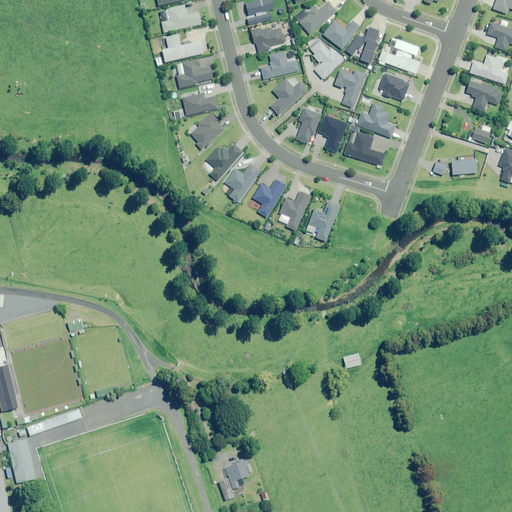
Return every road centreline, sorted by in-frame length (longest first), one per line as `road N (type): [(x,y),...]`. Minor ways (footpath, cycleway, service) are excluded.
road 1 (residential): [(217,0),(240,96),(267,144),(296,162),(395,194)]
road 2 (residential): [(0,284),(120,314),(151,365)]
road 3 (residential): [(455,35),(395,194)]
